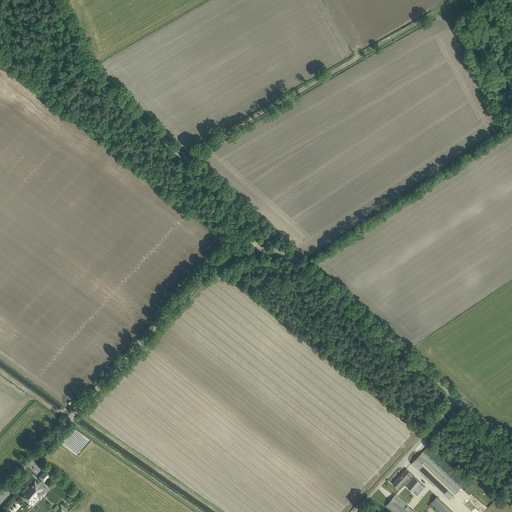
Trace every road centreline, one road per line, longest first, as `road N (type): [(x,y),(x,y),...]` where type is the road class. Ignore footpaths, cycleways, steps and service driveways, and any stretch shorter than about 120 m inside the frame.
road 1 (unclassified): [(0,496),(220,259),(254,250)]
road 2 (unclassified): [(254,250),(241,209),(98,83),(54,0)]
road 3 (track): [(452,12),(423,19),(186,161)]
road 4 (unclassified): [(254,250),(311,270),(459,400)]
road 5 (unclassified): [(356,511),(459,400)]
